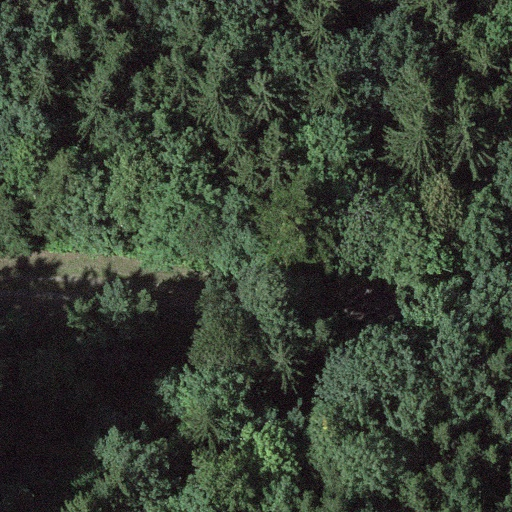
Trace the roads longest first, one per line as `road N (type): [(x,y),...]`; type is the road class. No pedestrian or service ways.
road 1 (track): [(0,280),(430,309)]
road 2 (track): [(511,274),(430,309),(175,511)]
